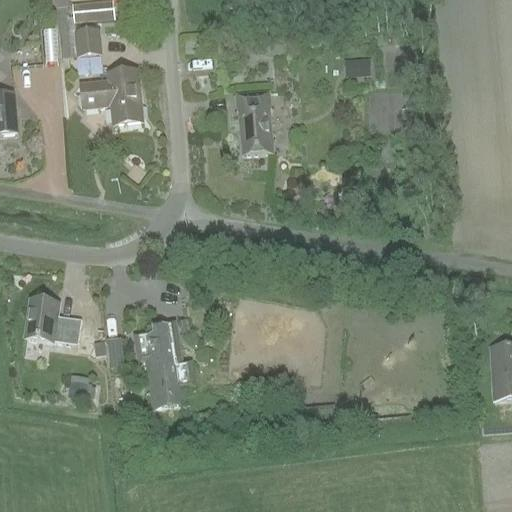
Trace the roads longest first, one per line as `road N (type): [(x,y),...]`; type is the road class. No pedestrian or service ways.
road 1 (unclassified): [(511,269),(179,215)]
road 2 (unclassified): [(179,215),(161,0)]
road 3 (unclassified): [(179,215),(134,253),(90,256),(0,242)]
road 4 (unclassified): [(0,188),(179,215)]
